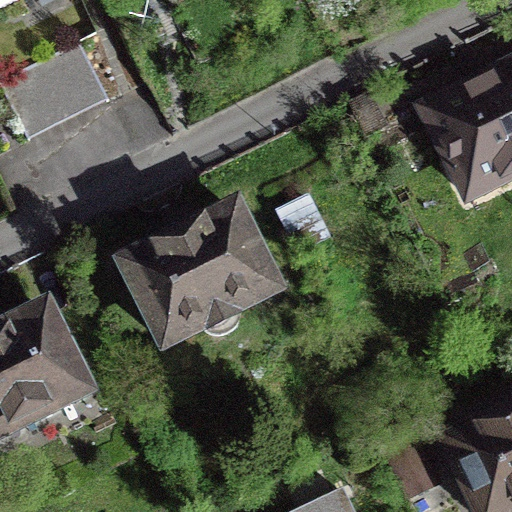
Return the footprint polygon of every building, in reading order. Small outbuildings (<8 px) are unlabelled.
[(0,0),(0,8),(16,0),(0,0)] [(49,60),(23,72),(0,83),(0,93),(25,145),(41,137),(53,131),(65,124),(78,118),(92,111),(105,104),(76,45),(49,60)] [(511,177),(511,69),(423,114),(466,200),(511,177)] [(296,256),(324,242),(303,202),(275,216),(296,256)] [(204,228),(202,224),(149,251),(151,255),(123,269),(163,348),(197,331),(203,336),(210,339),(217,339),(225,337),(232,332),(236,326),(237,318),(237,311),(271,293),(231,214),(204,228)] [(0,434),(81,395),(42,315),(0,336),(0,434)] [(511,511),(511,413),(445,445),(476,511),(511,511)] [(385,451),(396,473),(420,462),(410,440),(385,451)] [(346,511),(338,494),(300,511),(346,511)]
